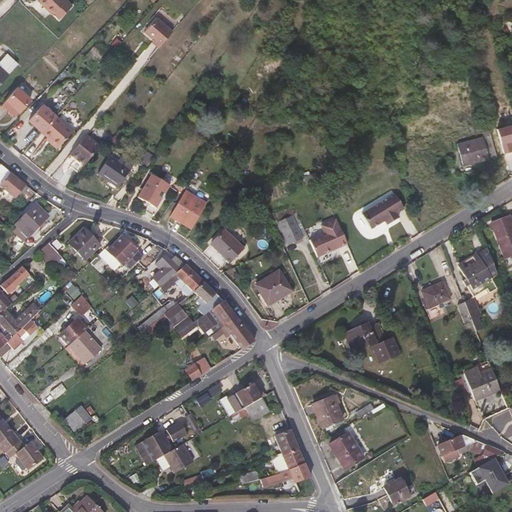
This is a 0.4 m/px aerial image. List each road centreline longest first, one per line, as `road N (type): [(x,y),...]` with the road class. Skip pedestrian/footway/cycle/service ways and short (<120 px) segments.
road 1 (residential): [(266,344),(186,254),(157,235),(58,199),(0,155)]
road 2 (residential): [(266,344),(511,189)]
road 3 (residential): [(334,511),(141,510),(78,461)]
road 4 (residential): [(266,344),(511,447)]
road 5 (residential): [(78,461),(266,344)]
road 6 (residential): [(334,511),(266,344)]
road 7 (residential): [(78,461),(0,370)]
